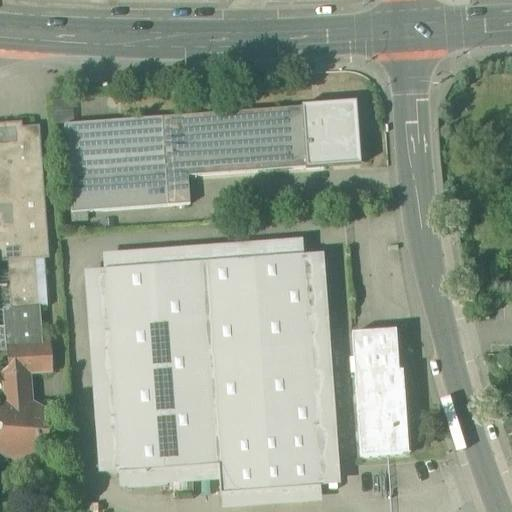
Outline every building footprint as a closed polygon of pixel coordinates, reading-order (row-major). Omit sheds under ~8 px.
[(349,107),(304,110),(307,164),(353,161),(349,107)] [(304,110),(160,120),(164,180),(308,169),(307,164),(304,110)] [(160,120),(64,127),(70,215),(166,208),(164,180),(160,120)] [(35,134),(17,135),(16,130),(0,131),(0,261),(8,261),(18,260),(18,258),(43,256),(44,256),(35,134)] [(43,256),(18,258),(18,260),(8,261),(8,272),(10,286),(9,286),(9,287),(45,284),(43,256)] [(303,259),(104,272),(117,475),(217,469),(219,497),(318,491),(303,259)] [(8,272),(0,272),(0,287),(9,287),(9,286),(10,286),(8,272)] [(45,284),(9,287),(11,310),(8,310),(9,328),(4,328),(6,350),(42,347),(42,346),(39,309),(47,309),(45,284)] [(9,287),(0,287),(0,328),(4,328),(9,328),(8,310),(11,310),(9,287)] [(393,334),(350,338),(353,379),(401,376),(401,374),(396,375),(393,334)] [(42,347),(6,350),(8,375),(8,376),(29,375),(29,376),(52,374),(50,346),(42,346),(42,347)] [(29,375),(8,376),(8,375),(1,376),(3,405),(31,403),(29,376),(29,375)] [(401,376),(353,379),(356,418),(404,415),(401,376)] [(31,403),(3,405),(3,406),(6,406),(7,414),(0,413),(0,426),(4,429),(3,437),(0,439),(0,454),(2,456),(9,453),(19,460),(44,462),(45,446),(46,446),(47,433),(46,433),(48,416),(40,415),(40,412),(39,412),(38,414),(31,409),(32,407),(32,406),(31,403)] [(404,415),(356,418),(359,461),(407,458),(404,415)]
